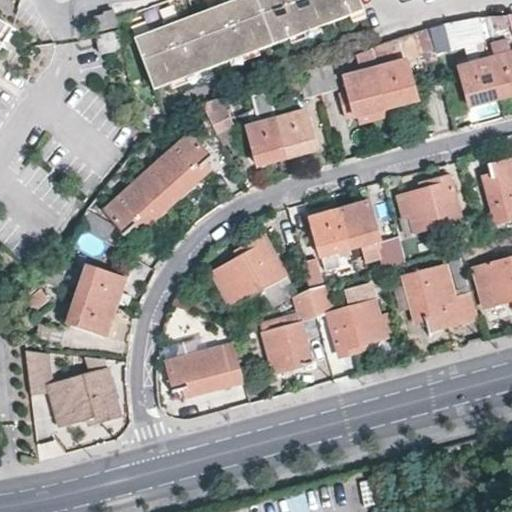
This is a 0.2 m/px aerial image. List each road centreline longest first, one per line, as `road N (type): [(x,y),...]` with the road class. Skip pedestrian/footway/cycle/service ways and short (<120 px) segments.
road 1 (residential): [(164,469),(142,404),(143,318),(199,231),(262,195),(511,127)]
road 2 (primary): [(164,469),(511,374)]
road 3 (primary): [(0,507),(164,469)]
